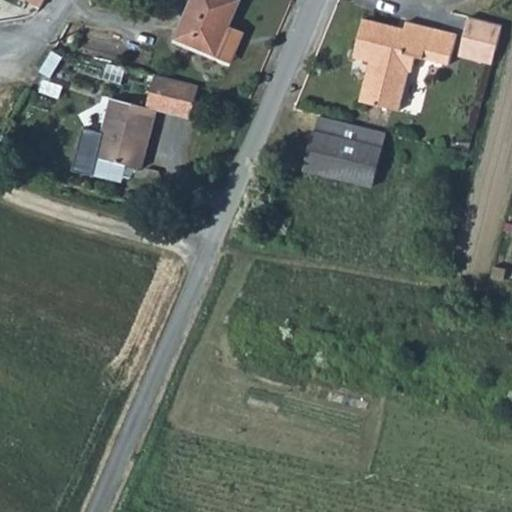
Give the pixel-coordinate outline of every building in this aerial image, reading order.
[(234,0),(187,0),(172,35),(211,52),(224,24),(234,0)] [(511,12),(477,5),(474,44),(501,49),(511,12)] [(365,58),(362,71),(401,81),(404,68),(408,68),(411,54),(445,62),(452,31),(402,20),(400,26),(359,17),(350,54),(365,58)] [(238,30),(224,24),(211,52),(225,58),(238,30)] [(356,97),(395,107),(401,81),(362,71),(356,97)] [(196,89),(151,79),(140,110),(186,120),(196,89)] [(138,170),(150,112),(140,110),(106,101),(92,160),(138,170)] [(300,168),(368,184),(382,128),(315,113),(300,168)]
